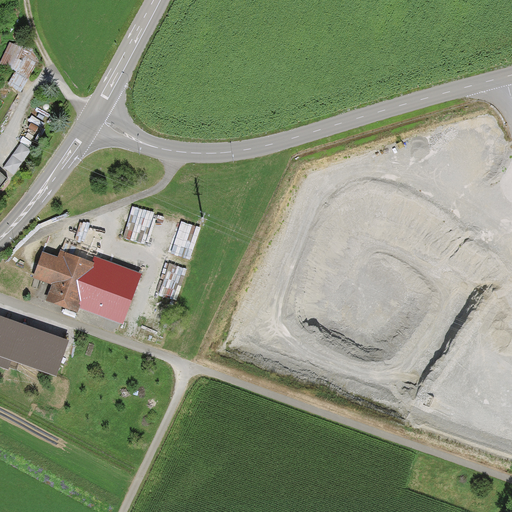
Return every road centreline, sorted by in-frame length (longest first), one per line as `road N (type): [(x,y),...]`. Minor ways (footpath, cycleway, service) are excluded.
road 1 (track): [(511,480),(191,365),(123,511)]
road 2 (tertiary): [(511,76),(267,145),(193,153),(152,148),(94,119)]
road 3 (track): [(191,365),(0,297)]
road 4 (tertiary): [(94,119),(0,237)]
road 5 (track): [(94,119),(47,66),(25,0)]
road 6 (tertiary): [(155,0),(94,119)]
